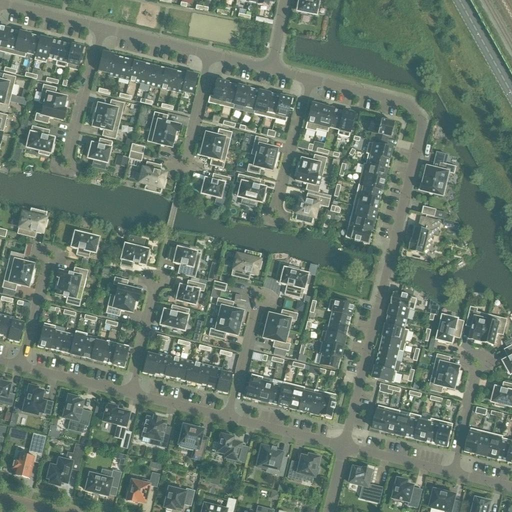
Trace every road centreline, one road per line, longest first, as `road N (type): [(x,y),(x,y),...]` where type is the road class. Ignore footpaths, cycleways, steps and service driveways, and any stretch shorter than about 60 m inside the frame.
road 1 (residential): [(344,447),(423,125),(407,103),(310,79)]
road 2 (residential): [(310,79),(275,208)]
road 3 (residential): [(102,28),(66,156)]
road 4 (residential): [(227,418),(344,447)]
